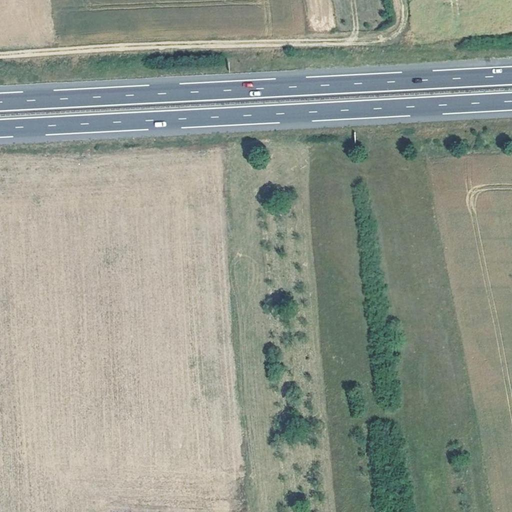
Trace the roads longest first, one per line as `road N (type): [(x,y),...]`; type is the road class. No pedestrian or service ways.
road 1 (motorway): [(0,131),(511,104)]
road 2 (motorway): [(511,77),(0,104)]
road 3 (track): [(0,57),(379,43),(404,26),(402,0)]
